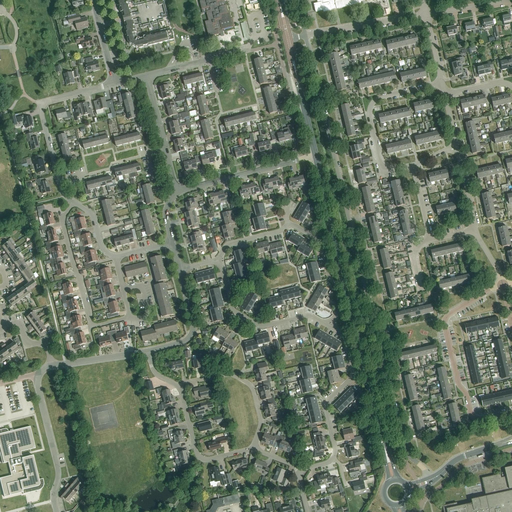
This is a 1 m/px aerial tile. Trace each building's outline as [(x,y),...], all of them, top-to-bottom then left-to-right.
[(150,33),(150,35),(143,36),(143,38),(141,39),(136,36),(135,33),(136,32),(133,19),(132,16),(135,15),(135,13),(132,14),(129,2),(127,3),(126,0),(117,0),(120,12),(122,12),(124,21),(125,27),(124,28),(128,42),(129,42),(129,44),(136,48),(138,48),(174,39),(171,30),(161,33),(160,31),(150,33)] [(225,6),(224,2),(223,0),(201,0),(202,1),(200,2),(203,13),(206,12),(209,21),(205,22),(209,36),(220,34),(221,36),(224,36),(222,29),(234,26),(232,19),(231,19),(229,12),(228,13),(226,6),(225,6)] [(323,11),(323,12),(331,10),(334,10),(336,9),(337,9),(361,3),(360,1),(363,0),(316,0),(317,0),(318,3),(313,4),(315,12),(323,11)] [(87,17),(80,19),(79,15),(68,18),(69,24),(75,23),(77,31),(84,29),(84,28),(89,27),(87,17)] [(510,15),(503,16),(504,23),(504,26),(510,25),(509,22),(511,22),(510,15)] [(484,28),(494,26),(492,19),(483,21),(484,28)] [(241,23),(245,39),(250,38),(245,22),(241,23)] [(473,35),(480,34),(479,26),(475,27),(474,23),(464,25),(466,32),(473,31),(473,35)] [(463,41),(461,30),(457,31),(456,27),(446,29),(448,36),(456,34),(458,43),(463,41)] [(416,35),(410,36),(412,45),(411,45),(412,49),(415,49),(414,44),(418,43),(416,35)] [(83,48),(94,46),(92,38),(84,40),(83,36),(75,38),(77,44),(82,42),(83,48)] [(412,45),(410,36),(404,38),(406,46),(405,46),(406,51),(409,50),(408,46),(411,45),(412,45)] [(406,46),(404,38),(398,39),(400,48),(399,48),(400,52),(403,52),(402,47),(405,46),(406,46)] [(400,48),(398,39),(392,41),(394,49),(393,49),(394,53),(397,53),(395,49),(399,48),(400,48)] [(380,40),(374,42),(376,50),(375,50),(376,54),(378,54),(377,50),(382,49),(380,40)] [(394,49),(392,41),(386,42),(388,50),(387,50),(388,55),(390,54),(389,50),(393,49),(394,49)] [(371,51),(375,50),(376,50),(374,42),(368,43),(370,51),(369,52),(370,56),(372,55),(371,51)] [(365,52),(369,52),(370,51),(368,43),(362,44),(364,53),(363,53),(364,57),(366,57),(365,52)] [(359,54),(363,53),(364,53),(362,44),(355,46),(357,54),(358,59),(360,58),(359,54)] [(353,55),(357,54),(355,46),(349,47),(351,55),(351,56),(352,60),(354,60),(353,55)] [(339,59),(339,60),(343,59),(343,57),(338,58),(337,53),(329,55),(330,61),(339,59)] [(89,72),(100,69),(98,61),(94,62),(92,57),(85,59),(86,65),(87,65),(89,72)] [(452,64),(453,70),(462,68),(461,64),(465,64),(463,57),(456,59),(457,62),(452,64)] [(254,60),(255,66),(263,64),(263,65),(267,64),(267,62),(263,63),(261,58),(254,60)] [(340,64),(339,60),(339,59),(330,61),(332,67),(340,65),(340,66),(345,65),(344,63),(340,64)] [(502,71),(509,69),(507,61),(502,62),(502,59),(496,61),(498,68),(501,67),(502,71)] [(487,65),(483,66),(485,75),(491,73),(490,69),(494,68),(492,61),(486,63),(487,65)] [(255,66),(257,73),(265,71),(269,70),(268,68),(264,69),(263,65),(263,64),(255,66)] [(418,70),(420,79),(426,77),(424,69),(425,69),(424,64),(421,65),(422,69),(418,70)] [(341,70),(340,66),(340,65),(332,67),(333,73),(342,71),(342,72),(346,71),(346,69),(341,70)] [(479,76),(485,75),(483,66),(479,67),(479,65),(473,66),(474,73),(478,72),(479,76)] [(414,80),(420,79),(418,70),(417,66),(415,66),(416,71),(412,71),(414,80)] [(408,81),(414,80),(412,71),(411,67),(409,68),(410,72),(406,73),(408,81)] [(392,73),(388,74),(390,82),(396,81),(394,73),(395,73),(393,68),(391,68),(392,73)] [(402,83),(408,81),(406,73),(405,68),(403,69),(404,73),(400,74),(402,83)] [(462,68),(453,70),(455,76),(460,75),(461,81),(466,79),(466,77),(468,77),(466,71),(463,72),(462,68)] [(73,78),(79,77),(77,69),(74,70),(74,72),(64,74),(67,85),(74,83),(73,78)] [(376,77),(378,85),(390,82),(388,74),(387,69),(379,71),(380,76),(376,76),(376,77)] [(257,73),(259,79),(266,77),(270,76),(270,74),(266,75),(265,71),(257,73)] [(343,76),(342,72),(342,71),(333,73),(334,80),(343,78),(348,77),(347,75),(343,76)] [(372,87),(378,85),(376,77),(376,76),(376,72),(373,73),(374,77),(370,78),(372,87)] [(366,88),(372,87),(370,78),(369,73),(367,74),(368,78),(364,79),(366,88)] [(201,74),(195,75),(197,83),(198,87),(200,86),(199,82),(203,81),(201,74)] [(197,83),(195,75),(189,77),(191,84),(192,88),(194,88),(193,84),(197,83)] [(359,89),(366,88),(364,79),(364,75),(361,75),(362,80),(357,81),(359,89)] [(191,84),(189,77),(183,78),(185,86),(184,86),(186,90),(188,89),(187,85),(191,84)] [(266,77),(259,79),(260,85),(268,83),(272,82),(271,80),(267,81),(266,77)] [(344,82),(343,78),(334,80),(336,86),(344,84),(345,84),(349,83),(349,81),(344,82)] [(161,93),(172,91),(172,89),(169,89),(168,85),(171,85),(170,82),(163,83),(164,86),(159,87),(161,93)] [(345,88),(345,84),(344,84),(336,86),(337,92),(346,90),(350,89),(350,87),(345,88)] [(263,89),(265,95),(272,94),(273,94),(277,93),(276,91),(272,92),(271,87),(263,89)] [(120,95),(118,96),(120,102),(124,101),(132,100),(130,93),(128,94),(127,91),(119,93),(120,95)] [(173,93),(172,91),(161,93),(163,99),(171,97),(170,93),(173,93)] [(265,95),(266,102),(274,100),(278,99),(278,97),(274,98),(273,94),(272,94),(265,95)] [(485,95),(478,97),(480,105),(481,110),(483,109),(482,105),(487,104),(485,95)] [(198,100),(199,104),(206,102),(205,96),(197,98),(197,97),(193,99),(193,101),(198,100)] [(501,105),(505,105),(506,104),(504,96),(497,97),(499,106),(500,110),(502,110),(501,105)] [(478,97),(472,98),(474,107),(473,107),(475,111),(477,111),(476,106),(480,105),(478,97)] [(495,107),(499,106),(497,97),(491,99),(493,107),(494,112),(496,111),(495,107)] [(100,110),(108,108),(108,107),(107,104),(106,104),(104,98),(97,100),(97,101),(94,102),(96,111),(100,110)] [(472,98),(466,100),(468,108),(469,112),(471,112),(470,108),(473,107),(474,107),(472,98)] [(266,102),(268,108),(276,106),(280,105),(279,103),(275,104),(274,100),(266,102)] [(432,100),(425,102),(427,110),(428,114),(430,114),(429,109),(434,108),(432,100)] [(464,109),(468,108),(466,100),(460,101),(462,109),(461,109),(463,114),(465,113),(464,109)] [(199,106),(200,110),(208,108),(206,102),(199,104),(194,105),(195,107),(199,106)] [(423,111),(427,110),(425,102),(419,103),(421,111),(422,116),(424,115),(423,111)] [(80,104),(83,116),(89,114),(90,117),(93,116),(91,109),(88,110),(86,103),(80,104)] [(175,103),(166,105),(168,111),(179,108),(178,106),(178,104),(175,105),(175,103)] [(417,112),(421,111),(419,103),(413,104),(415,112),(415,113),(416,117),(418,117),(417,112)] [(78,117),(83,116),(80,104),(75,106),(76,113),(74,114),(75,121),(79,120),(78,117)] [(112,118),(116,117),(113,105),(109,106),(108,107),(108,108),(110,108),(111,114),(107,115),(109,119),(112,118)] [(125,107),(121,108),(119,109),(120,111),(126,109),(127,113),(135,112),(133,105),(125,107)] [(276,106),(268,108),(270,114),(277,112),(281,111),(281,109),(277,110),(276,106)] [(179,110),(179,108),(168,111),(169,117),(178,115),(177,111),(179,110)] [(209,114),(208,108),(200,110),(196,111),(197,113),(201,112),(202,116),(209,114)] [(404,118),(405,123),(405,124),(408,124),(406,118),(411,117),(409,108),(403,110),(405,118),(404,118)] [(65,120),(71,118),(70,112),(66,113),(65,109),(56,111),(58,119),(64,118),(65,120)] [(400,119),(404,118),(405,118),(403,110),(397,111),(399,120),(398,120),(399,124),(401,123),(400,119)] [(394,121),(398,120),(399,120),(397,111),(391,112),(392,121),(393,125),(395,125),(394,121)] [(127,113),(123,114),(123,116),(128,115),(129,120),(136,118),(135,112),(127,113)] [(255,112),(248,114),(250,122),(251,126),(253,125),(252,121),(257,120),(255,112)] [(388,122),(392,121),(391,112),(384,114),(386,122),(387,127),(389,126),(388,122)] [(250,122),(248,114),(242,116),(244,123),(245,127),(247,127),(246,123),(250,122)] [(382,123),(386,122),(384,114),(378,115),(380,123),(381,128),(383,128),(382,123)] [(17,117),(19,123),(24,122),(26,129),(33,127),(32,123),(33,123),(31,117),(24,119),(24,116),(17,117)] [(244,123),(242,116),(236,117),(238,125),(239,129),(241,128),(240,124),(244,123)] [(238,125),(236,117),(230,119),(232,126),(233,130),(235,130),(234,126),(238,125)] [(232,126),(230,119),(224,120),(226,128),(225,128),(227,132),(229,131),(228,127),(232,126)] [(181,124),(180,120),(169,123),(170,129),(181,126),(190,124),(190,122),(181,124)] [(202,128),(210,126),(208,120),(201,122),(197,123),(197,125),(201,124),(202,128)] [(465,124),(467,130),(475,128),(475,129),(480,128),(479,125),(475,126),(474,122),(465,124)] [(288,128),(282,130),(285,141),(291,139),(290,136),(295,135),(293,125),(288,126),(288,128)] [(177,137),(184,135),(183,132),(180,133),(179,129),(182,128),(181,126),(170,129),(172,135),(176,134),(177,137)] [(211,132),(210,126),(202,128),(198,129),(199,131),(203,130),(204,134),(211,132)] [(433,133),(435,142),(441,140),(439,132),(438,127),(436,128),(437,132),(433,133)] [(475,128),(467,130),(468,136),(477,134),(477,135),(481,134),(481,131),(476,132),(475,129),(475,128)] [(501,143),(507,141),(505,133),(506,133),(505,128),(503,129),(504,133),(500,134),(499,134),(501,143)] [(138,129),(136,129),(132,130),(133,134),(135,142),(141,140),(139,133),(138,129)] [(429,143),(435,142),(433,133),(432,129),(430,129),(431,134),(427,134),(427,135),(429,143)] [(127,136),(126,136),(128,143),(135,142),(133,134),(132,130),(130,131),(131,135),(127,136)] [(285,141),(282,130),(280,130),(281,133),(277,134),(277,132),(274,133),(275,140),(278,139),(279,143),(285,141)] [(423,145),(429,143),(427,135),(427,134),(426,130),(424,131),(425,135),(421,136),(423,145)] [(495,144),(501,143),(499,134),(500,134),(499,130),(497,130),(498,134),(493,136),(495,144)] [(416,146),(423,145),(421,136),(420,131),(418,132),(419,136),(414,137),(416,146)] [(101,137),(103,145),(109,143),(107,136),(106,132),(104,132),(105,136),(101,137)] [(120,137),(122,145),(128,143),(126,136),(127,136),(126,132),(124,132),(125,136),(121,137),(120,137)] [(213,139),(211,132),(204,134),(200,135),(200,137),(204,136),(205,140),(213,139)] [(32,150),(40,148),(37,137),(33,138),(32,133),(25,135),(27,142),(30,141),(32,150)] [(97,146),(103,145),(101,137),(100,133),(98,134),(99,138),(95,139),(97,146)] [(120,137),(121,137),(120,133),(113,135),(114,139),(116,147),(122,145),(120,137)] [(58,136),(60,142),(67,140),(67,141),(71,140),(71,138),(67,139),(66,134),(58,136)] [(477,134),(468,136),(469,142),(478,140),(478,141),(483,140),(482,137),(478,138),(477,135),(477,134)] [(90,148),(97,146),(95,139),(94,135),(92,135),(93,139),(89,140),(90,148)] [(184,138),(184,135),(177,137),(178,140),(173,141),(175,147),(186,144),(185,142),(183,143),(182,139),(184,138)] [(84,150),(90,148),(89,140),(88,136),(86,137),(87,141),(82,142),(84,150)] [(260,143),(258,144),(260,153),(266,151),(263,140),(262,136),(258,137),(260,143)] [(404,142),(406,150),(412,149),(410,141),(411,141),(409,136),(407,136),(408,141),(404,142)] [(400,152),(406,150),(404,142),(403,137),(401,138),(402,142),(398,143),(400,152)] [(265,139),(263,140),(266,151),(272,150),(270,141),(266,142),(265,139)] [(394,153),(400,152),(398,143),(397,139),(395,139),(396,144),(392,144),(394,153)] [(67,140),(60,142),(61,148),(69,146),(69,147),(73,146),(72,144),(68,145),(67,141),(67,140)] [(388,154),(394,153),(392,144),(391,140),(389,140),(390,145),(386,146),(388,154)] [(478,140),(469,142),(471,148),(479,146),(480,147),(484,146),(483,143),(479,144),(478,141),(478,140)] [(186,144),(175,147),(176,153),(180,152),(180,155),(187,153),(186,150),(185,151),(184,148),(187,147),(186,146),(186,144)] [(240,146),(242,157),(248,155),(246,147),(242,148),(242,145),(240,146)] [(350,147),(351,153),(359,151),(359,152),(363,151),(363,149),(359,150),(358,145),(350,147)] [(69,146),(61,148),(63,155),(70,153),(74,152),(74,150),(70,151),(69,147),(69,146)] [(234,147),(231,148),(232,155),(233,155),(235,154),(236,159),(242,157),(240,146),(238,146),(238,147),(238,149),(234,150),(234,148),(234,147)] [(479,146),(471,148),(472,154),(481,152),(481,153),(485,152),(485,149),(481,150),(480,147),(479,146)] [(206,153),(209,164),(215,162),(214,158),(217,157),(215,151),(206,153)] [(361,158),(365,157),(364,155),(360,156),(359,152),(359,151),(351,153),(353,160),(361,158)] [(70,153),(63,155),(64,161),(72,159),(76,158),(75,156),(71,157),(70,153)] [(180,155),(181,158),(183,164),(183,163),(186,171),(192,170),(189,159),(187,153),(180,155)] [(197,156),(199,163),(202,162),(203,166),(209,164),(206,153),(204,153),(205,156),(201,157),(201,155),(197,156)] [(38,173),(45,171),(43,163),(44,163),(43,159),(39,160),(38,156),(31,158),(33,164),(35,164),(38,173)] [(196,164),(199,163),(197,156),(194,157),(195,160),(191,161),(191,158),(189,159),(192,170),(198,168),(196,164)] [(139,164),(133,165),(135,173),(136,177),(138,176),(137,172),(141,171),(139,164)] [(501,164),(494,166),(496,175),(497,179),(499,179),(498,174),(503,173),(501,164)] [(129,178),(136,177),(135,173),(133,165),(127,167),(129,174),(128,174),(129,178)] [(496,175),(494,166),(488,167),(490,176),(491,180),(493,180),(492,176),(496,175)] [(127,167),(121,168),(123,176),(122,176),(123,180),(125,179),(124,175),(128,174),(129,174),(127,167)] [(490,176),(488,167),(482,169),(484,177),(485,182),(487,181),(486,177),(490,176)] [(118,177),(122,176),(123,176),(121,168),(114,170),(116,177),(117,182),(119,181),(118,177)] [(363,169),(355,171),(357,178),(365,176),(365,177),(369,176),(368,173),(364,174),(363,169)] [(484,177),(482,169),(476,170),(478,179),(479,183),(481,183),(480,178),(484,177)] [(446,170),(440,172),(442,180),(443,180),(447,179),(448,183),(450,183),(449,178),(448,178),(446,170)] [(440,180),(441,185),(442,186),(444,186),(443,180),(442,180),(440,172),(434,173),(436,181),(437,181),(440,180)] [(428,176),(425,177),(427,187),(431,186),(430,183),(434,182),(435,186),(438,186),(437,181),(436,181),(434,173),(428,174),(428,176)] [(303,176),(296,178),(299,189),(305,187),(304,186),(308,185),(306,178),(304,179),(303,176)] [(365,176),(357,178),(358,184),(366,182),(366,183),(370,182),(370,180),(366,181),(365,177),(365,176)] [(111,177),(105,178),(107,186),(106,186),(107,190),(108,192),(111,191),(110,185),(113,184),(111,177)] [(278,177),(271,179),(274,190),(280,188),(280,187),(283,186),(281,180),(279,180),(278,177)] [(42,194),(51,192),(50,188),(49,188),(47,181),(44,182),(43,178),(36,180),(38,186),(40,185),(42,194)] [(107,186),(105,178),(99,180),(100,187),(102,194),(104,194),(102,187),(106,186),(107,186)] [(293,190),(299,189),(296,178),(289,179),(290,183),(287,183),(289,190),(293,189),(293,190)] [(268,191),(274,190),(271,179),(264,181),(265,184),(263,184),(264,191),(268,190),(268,191)] [(96,188),(100,187),(99,180),(92,181),(94,189),(95,193),(97,192),(96,188)] [(92,181),(86,183),(88,190),(89,195),(91,194),(90,190),(94,189),(92,181)] [(391,185),(392,188),(392,189),(400,187),(399,181),(391,182),(386,183),(387,185),(391,185)] [(144,193),(152,191),(150,184),(142,186),(142,183),(137,184),(139,189),(143,188),(144,192),(144,193)] [(255,183),(248,185),(250,196),(256,194),(256,193),(260,192),(258,186),(255,186),(255,183)] [(245,197),(250,196),(248,185),(241,187),(241,190),(239,190),(241,197),(244,196),(245,197)] [(361,189),(363,195),(370,193),(374,193),(374,191),(370,191),(369,187),(361,189)] [(153,197),(152,191),(144,193),(144,192),(140,193),(140,195),(144,194),(145,198),(146,199),(153,197)] [(223,191),(216,193),(219,204),(225,202),(225,201),(228,200),(226,194),(224,194),(223,191)] [(213,205),(219,204),(216,193),(209,195),(210,198),(208,198),(210,205),(213,204),(213,205)] [(370,193),(363,195),(364,201),(372,199),(372,200),(376,199),(375,197),(371,198),(370,193)] [(491,199),(492,199),(496,199),(495,196),(491,197),(490,193),(482,195),(483,201),(491,199)] [(155,203),(153,197),(146,199),(145,198),(141,199),(142,202),(146,200),(147,205),(155,203)] [(194,209),(198,208),(196,202),(195,202),(194,198),(188,200),(188,202),(185,203),(187,210),(194,209)] [(372,199),(364,201),(366,207),(373,206),(377,205),(377,203),(373,204),(372,200),(372,199)] [(395,201),(394,200),(390,201),(391,204),(395,203),(396,207),(404,205),(403,199),(395,201)] [(447,204),(449,213),(456,212),(454,203),(453,199),(451,199),(452,203),(448,204),(447,204)] [(493,205),(493,206),(497,205),(497,202),(492,203),(492,199),(491,199),(483,201),(484,207),(493,205)] [(109,200),(102,202),(103,208),(111,206),(115,205),(114,203),(110,204),(109,200)] [(443,214),(449,213),(447,204),(448,204),(447,200),(445,200),(446,205),(442,206),(441,206),(443,214)] [(437,216),(443,214),(441,206),(442,206),(441,201),(439,202),(440,206),(435,207),(437,216)] [(300,207),(308,213),(312,207),(303,202),(300,207)] [(253,206),(255,212),(265,209),(263,203),(253,206)] [(494,211),(494,212),(499,211),(498,208),(494,209),(493,206),(493,205),(484,207),(486,213),(494,211)] [(103,208),(105,214),(112,212),(113,213),(120,211),(120,208),(112,210),(111,206),(103,208)] [(373,206),(366,207),(367,214),(374,212),(379,211),(378,209),(374,210),(373,206)] [(296,213),(305,218),(308,213),(300,207),(296,213)] [(195,212),(194,209),(187,210),(188,212),(184,213),(186,220),(197,218),(196,212),(195,212)] [(257,218),(263,217),(267,216),(265,209),(255,212),(257,218)] [(143,218),(150,216),(149,210),(141,212),(141,211),(137,212),(138,215),(142,214),(143,218)] [(222,214),(224,220),(225,219),(225,220),(233,218),(234,218),(232,211),(222,214)] [(495,215),(494,212),(494,211),(486,213),(487,219),(495,217),(495,218),(500,217),(499,214),(495,215)] [(42,219),(43,219),(43,221),(54,219),(52,213),(45,215),(44,212),(38,214),(39,218),(40,218),(41,218),(42,219)] [(105,214),(106,220),(114,218),(114,219),(118,218),(118,216),(114,217),(113,213),(112,212),(105,214)] [(302,224),(305,218),(296,213),(293,219),(302,224)] [(152,222),(150,216),(143,218),(139,219),(139,221),(143,220),(144,224),(152,222)] [(85,223),(86,223),(84,218),(77,220),(76,217),(70,218),(71,223),(75,222),(76,226),(85,223)] [(264,223),(263,217),(257,218),(253,219),(254,225),(264,223)] [(368,219),(370,225),(377,223),(381,222),(381,220),(377,221),(376,217),(368,219)] [(114,218),(106,220),(108,227),(116,225),(120,224),(119,222),(115,223),(114,219),(114,218)] [(199,223),(197,218),(186,220),(188,227),(191,227),(192,229),(198,227),(198,224),(199,223)] [(236,224),(234,218),(233,218),(225,220),(225,219),(224,220),(226,226),(227,226),(231,225),(232,225),(236,224)] [(43,221),(44,224),(43,224),(43,225),(43,226),(41,226),(42,230),(48,229),(47,226),(55,224),(54,219),(43,221)] [(15,231),(0,235),(0,241),(3,239),(3,238),(11,236),(15,234),(15,232),(22,230),(23,234),(26,233),(26,235),(28,234),(24,222),(20,223),(22,228),(15,231)] [(153,228),(152,222),(144,224),(140,225),(141,227),(145,226),(146,230),(153,228)] [(74,235),(80,233),(80,230),(86,229),(85,223),(76,226),(77,230),(73,231),(74,235)] [(264,223),(254,225),(256,232),(266,229),(264,223)] [(222,227),(223,233),(224,233),(232,231),(233,231),(232,225),(231,225),(227,226),(226,226),(222,227)] [(508,233),(508,234),(511,232),(511,231),(511,230),(507,231),(506,227),(498,229),(499,235),(508,233)] [(155,235),(153,228),(146,230),(142,231),(142,233),(146,232),(148,236),(155,235)] [(48,229),(42,230),(43,235),(45,234),(45,235),(46,235),(47,235),(48,238),(57,236),(55,230),(49,232),(48,229)] [(135,243),(134,240),(136,239),(134,229),(132,230),(132,231),(130,231),(131,235),(127,236),(126,237),(128,244),(135,243)] [(410,229),(402,231),(398,232),(399,234),(403,233),(404,237),(411,235),(410,229)] [(224,233),(223,233),(225,239),(235,237),(233,231),(232,231),(224,233)] [(122,246),(128,244),(126,237),(127,236),(126,232),(124,233),(125,237),(121,238),(120,238),(122,246)] [(192,244),(203,241),(202,235),(201,236),(200,232),(193,234),(194,236),(190,237),(192,244)] [(80,242),(82,242),(91,239),(89,234),(81,236),(80,233),(74,235),(75,239),(79,238),(80,242)] [(288,241),(294,245),(299,236),(293,233),(288,241)] [(509,239),(509,240),(511,239),(511,236),(509,237),(508,234),(508,233),(499,235),(501,241),(509,239)] [(120,238),(121,238),(120,234),(118,234),(119,239),(114,240),(116,247),(122,246),(120,238)] [(380,235),(372,237),(374,243),(386,241),(385,239),(381,240),(380,236),(380,235)] [(58,241),(57,236),(48,238),(49,242),(45,243),(46,247),(52,245),(52,243),(58,241)] [(299,248),(302,242),(304,239),(299,236),(294,245),(299,248)] [(0,244),(0,245),(4,251),(11,245),(15,243),(12,239),(10,238),(3,244),(2,243),(0,244)] [(92,245),(91,239),(82,242),(83,246),(79,247),(81,251),(87,249),(86,246),(92,245)] [(511,242),(510,243),(509,240),(509,239),(501,241),(502,247),(510,245),(511,246),(511,245),(511,242)] [(205,247),(203,241),(192,244),(194,251),(197,250),(198,252),(204,251),(204,247),(205,247)] [(264,253),(270,251),(269,245),(268,243),(268,241),(262,243),(262,244),(264,252),(264,253)] [(281,242),(275,243),(275,245),(277,252),(277,254),(284,252),(281,242)] [(308,246),(302,242),(299,248),(297,251),(303,255),(308,246)] [(262,244),(262,243),(255,244),(258,254),(264,253),(264,252),(262,244)] [(270,251),(271,255),(277,254),(277,252),(275,245),(275,243),(269,245),(270,251)] [(4,251),(7,255),(15,250),(11,245),(4,251)] [(47,251),(49,251),(50,255),(52,255),(52,254),(62,252),(61,246),(53,248),(52,245),(46,247),(47,251)] [(308,246),(303,255),(308,258),(313,249),(308,246)] [(87,249),(81,251),(82,255),(83,255),(84,256),(85,255),(86,258),(97,256),(95,250),(87,252),(87,249)] [(234,252),(236,258),(246,256),(244,249),(234,252)] [(379,251),(381,257),(388,255),(388,256),(392,255),(392,253),(388,253),(387,249),(379,251)] [(15,250),(7,255),(11,260),(18,255),(15,250)] [(49,259),(50,261),(46,262),(47,265),(51,264),(61,261),(60,258),(64,257),(62,252),(52,254),(52,255),(53,258),(49,259)] [(18,255),(11,260),(14,264),(21,259),(18,255)] [(381,257),(382,263),(390,262),(394,261),(393,259),(389,260),(388,256),(388,255),(381,257)] [(98,261),(97,256),(86,258),(87,262),(84,263),(85,267),(91,266),(90,263),(98,261)] [(151,259),(153,267),(157,282),(158,285),(155,286),(162,317),(172,315),(164,283),(163,284),(163,281),(166,280),(160,256),(151,259)] [(237,264),(244,263),(248,262),(246,256),(236,258),(237,264)] [(14,264),(17,268),(24,263),(21,259),(14,264)] [(24,263),(17,268),(20,273),(27,268),(31,265),(27,261),(24,263)] [(52,268),(53,268),(54,272),(56,271),(65,269),(64,263),(62,264),(61,261),(51,264),(52,268)] [(306,264),(308,271),(318,268),(316,262),(306,264)] [(390,262),(382,263),(384,270),(391,268),(395,267),(395,265),(391,266),(390,262)] [(139,264),(141,274),(148,272),(146,263),(139,264)] [(245,269),(244,263),(237,264),(235,265),(234,265),(235,272),(245,269)] [(134,276),(141,274),(139,264),(132,266),(134,276)] [(127,278),(134,276),(132,266),(124,268),(127,278)] [(101,267),(95,268),(96,273),(100,272),(101,276),(111,273),(110,268),(102,270),(101,267)] [(27,268),(20,273),(23,277),(30,272),(27,268)] [(318,268),(308,271),(310,277),(320,274),(318,268)] [(67,274),(65,269),(56,271),(57,275),(54,276),(55,280),(61,279),(60,276),(67,274)] [(207,271),(210,281),(216,279),(213,269),(207,271)] [(245,269),(235,272),(237,278),(247,275),(245,269)] [(470,282),(470,281),(474,281),(471,270),(466,271),(467,275),(463,276),(462,276),(464,284),(470,282)] [(201,272),(203,282),(210,281),(207,271),(201,272)] [(23,277),(27,282),(34,276),(30,272),(23,277)] [(197,284),(203,282),(201,272),(195,274),(197,284)] [(102,280),(98,281),(99,285),(106,284),(105,281),(112,279),(111,273),(101,276),(102,280)] [(385,274),(386,281),(394,279),(398,278),(397,276),(393,277),(392,273),(385,274)] [(321,281),(320,274),(310,277),(311,283),(314,282),(321,281)] [(247,275),(237,278),(238,284),(248,281),(247,275)] [(34,276),(27,282),(28,284),(26,285),(29,290),(36,286),(33,281),(35,279),(34,276)] [(386,281),(388,287),(395,285),(399,285),(399,282),(395,283),(394,279),(386,281)] [(63,291),(72,288),(71,283),(64,285),(64,281),(57,283),(59,288),(62,287),(63,291)] [(106,287),(106,284),(99,285),(101,290),(104,289),(105,293),(114,290),(113,285),(106,287)] [(26,285),(21,289),(26,296),(31,293),(29,290),(26,285)] [(320,285),(316,291),(317,291),(324,295),(324,296),(325,296),(328,290),(320,285)] [(388,287),(389,293),(397,291),(397,292),(401,291),(400,288),(396,289),(395,285),(388,287)] [(292,288),(295,298),(301,297),(298,287),(292,288)] [(74,294),(72,288),(63,291),(64,295),(61,296),(62,300),(68,298),(67,295),(74,294)] [(209,291),(211,297),(221,294),(219,288),(209,291)] [(286,290),(288,300),(295,298),(292,288),(286,290)] [(21,289),(16,292),(21,300),(26,296),(21,289)] [(115,296),(114,290),(105,293),(106,297),(103,298),(104,302),(110,300),(109,297),(115,296)] [(280,291),(281,295),(282,301),(288,300),(286,290),(280,291)] [(313,296),(322,301),(325,296),(324,296),(324,295),(317,291),(316,291),(313,296)] [(397,291),(389,293),(391,299),(398,298),(402,297),(402,295),(398,296),(397,292),(397,291)] [(21,300),(16,292),(11,296),(16,303),(21,300)] [(246,297),(255,302),(258,297),(249,292),(246,297)] [(211,297),(212,303),(222,301),(221,294),(211,297)] [(282,301),(281,295),(274,297),(277,307),(283,305),(282,301)] [(16,303),(11,296),(6,300),(10,305),(8,306),(9,308),(16,303)] [(319,307),(322,301),(313,296),(310,302),(311,302),(318,306),(319,307)] [(252,308),(255,302),(246,297),(243,303),(252,308)] [(271,308),(277,307),(274,297),(268,298),(271,308)] [(69,301),(68,298),(62,300),(63,304),(66,303),(67,307),(76,305),(75,299),(69,301)] [(110,303),(110,300),(104,302),(105,306),(108,305),(109,309),(118,307),(117,301),(110,303)] [(222,301),(212,303),(214,309),(220,308),(224,307),(222,301)] [(315,313),(319,307),(318,306),(311,302),(310,302),(307,307),(315,313)] [(248,313),(252,308),(243,303),(240,308),(248,313)] [(67,312),(65,312),(66,316),(72,315),(71,312),(78,310),(76,305),(67,307),(68,310),(67,310),(67,311),(67,312)] [(120,312),(118,307),(109,309),(110,313),(107,314),(108,318),(114,317),(113,314),(120,312)] [(210,310),(212,316),(222,314),(220,308),(214,309),(210,310)] [(30,322),(37,316),(34,312),(29,316),(27,314),(25,315),(30,322)] [(222,314),(212,316),(213,323),(223,320),(222,314)] [(73,318),(72,315),(66,316),(67,321),(69,320),(69,321),(70,321),(71,321),(72,324),(81,321),(79,316),(73,318)] [(40,321),(37,316),(30,322),(33,326),(40,321)] [(36,331),(43,325),(40,321),(33,326),(36,331)] [(66,329),(65,330),(66,333),(70,332),(70,333),(76,331),(76,329),(82,327),(81,321),(72,324),(69,324),(70,328),(66,329)] [(168,322),(171,332),(178,330),(175,321),(168,322)] [(164,334),(171,332),(168,322),(161,324),(164,334)] [(157,336),(164,334),(161,324),(154,326),(155,329),(157,336)] [(46,330),(43,325),(36,331),(41,337),(43,335),(41,333),(46,330)] [(120,333),(123,342),(128,340),(127,334),(129,333),(128,327),(124,328),(124,332),(120,333)] [(224,332),(224,331),(219,327),(213,336),(219,340),(220,339),(224,332)] [(302,338),(302,339),(308,337),(306,327),(300,329),(300,330),(302,338)] [(155,329),(148,330),(150,340),(157,338),(157,336),(155,329)] [(293,330),(294,334),(296,340),(302,339),(302,338),(300,330),(300,329),(293,330)] [(117,343),(123,342),(120,333),(116,334),(116,330),(111,331),(113,338),(116,337),(117,343)] [(150,340),(148,330),(141,332),(143,342),(150,340)] [(314,339),(320,342),(325,333),(320,330),(314,339)] [(76,340),(85,338),(83,333),(77,334),(76,331),(70,333),(71,337),(75,336),(76,340)] [(104,337),(106,346),(112,345),(110,338),(113,338),(111,331),(107,333),(108,336),(104,337)] [(219,340),(224,343),(225,342),(227,338),(227,339),(228,338),(230,334),(224,331),(224,332),(220,339),(219,340)] [(262,334),(264,344),(270,343),(268,333),(262,334)] [(325,333),(320,342),(325,345),(331,336),(325,333)] [(255,336),(256,340),(258,346),(264,344),(262,334),(255,336)] [(296,340),(294,334),(288,336),(288,337),(290,344),(290,345),(290,346),(297,344),(296,340)] [(101,347),(106,346),(104,337),(100,338),(99,335),(95,336),(96,342),(99,341),(101,347)] [(284,347),(290,346),(290,345),(290,344),(288,337),(288,336),(282,337),(284,347)] [(331,336),(325,345),(331,349),(336,340),(331,336)] [(86,344),(85,338),(76,340),(77,344),(73,345),(75,350),(81,348),(80,345),(86,344)] [(225,342),(224,343),(222,346),(228,350),(228,348),(228,349),(233,342),(233,341),(228,338),(227,339),(227,338),(225,342)] [(493,341),(495,347),(503,346),(501,339),(493,341)] [(258,346),(256,340),(250,341),(253,351),(259,349),(258,346)] [(336,340),(331,349),(336,352),(342,343),(336,340)] [(239,344),(233,341),(233,342),(228,349),(228,348),(228,350),(233,353),(239,344)] [(246,353),(253,351),(250,341),(244,343),(246,353)] [(9,346),(15,353),(21,348),(19,346),(17,347),(14,342),(9,346)] [(465,347),(467,354),(475,352),(473,345),(465,347)] [(9,346),(5,349),(10,356),(15,353),(9,346)] [(496,354),(504,352),(503,346),(495,347),(496,354)] [(10,356),(5,349),(0,352),(6,359),(10,356)] [(468,360),(476,358),(475,352),(467,354),(468,360)] [(498,360),(506,358),(504,352),(496,354),(498,360)] [(195,369),(202,368),(201,360),(200,355),(196,355),(196,360),(193,361),(195,369)] [(332,358),(333,364),(343,362),(342,355),(333,357),(332,358)] [(470,366),(477,365),(476,358),(468,360),(470,366)] [(499,366),(507,364),(506,358),(498,360),(499,366)] [(176,370),(183,368),(182,361),(171,363),(168,368),(175,372),(176,370)] [(336,370),(337,370),(345,368),(343,362),(333,364),(335,370),(336,370)] [(256,377),(265,374),(264,371),(268,370),(266,363),(258,365),(260,369),(255,371),(256,377)] [(501,373),(508,371),(507,364),(499,366),(501,373)] [(471,373),(479,371),(477,365),(470,366),(471,373)] [(311,366),(301,368),(302,375),(312,372),(311,366)] [(339,376),(337,370),(336,370),(335,370),(327,372),(329,378),(330,378),(338,376),(339,376)] [(472,379),(480,377),(479,371),(471,373),(472,379)] [(501,373),(502,379),(510,377),(508,371),(501,373)] [(312,372),(302,375),(304,381),(310,379),(314,378),(312,372)] [(270,383),(270,382),(272,382),(270,377),(266,378),(265,374),(256,377),(258,383),(263,381),(263,384),(270,383)] [(404,376),(406,383),(413,381),(417,380),(417,378),(413,379),(412,374),(404,376)] [(330,378),(329,378),(330,385),(340,382),(339,376),(338,376),(330,378)] [(472,379),(474,385),(482,384),(480,377),(472,379)] [(302,381),(300,381),(301,388),(311,386),(310,379),(304,381),(302,381)] [(406,383),(407,389),(415,387),(415,388),(419,387),(418,384),(414,385),(413,381),(406,383)] [(145,383),(147,392),(153,390),(150,382),(145,383)] [(271,388),(270,383),(263,384),(264,387),(259,388),(261,394),(270,392),(269,388),(271,388)] [(311,386),(301,388),(303,394),(313,392),(311,386)] [(171,396),(170,390),(165,391),(164,387),(158,389),(159,395),(161,394),(163,399),(171,396)] [(201,398),(212,395),(210,388),(206,389),(206,387),(193,390),(195,396),(200,394),(201,398)] [(407,389),(409,395),(416,393),(416,394),(420,393),(420,391),(416,391),(415,388),(415,387),(407,389)] [(354,399),(357,397),(360,400),(364,396),(358,390),(356,392),(351,388),(347,392),(354,399)] [(271,396),(270,392),(261,394),(262,400),(267,399),(268,402),(275,400),(273,395),(271,396)] [(342,397),(349,404),(354,399),(347,392),(342,397)] [(416,393),(409,395),(410,401),(418,400),(422,399),(421,397),(417,398),(416,394),(416,393)] [(173,396),(171,396),(163,399),(164,402),(161,403),(163,409),(171,407),(170,404),(175,403),(173,396)] [(306,399),(307,406),(317,403),(316,397),(306,399)] [(337,401),(345,408),(349,404),(342,397),(337,401)] [(265,412),(274,410),(273,406),(276,406),(275,400),(268,402),(269,405),(264,406),(265,412)] [(340,413),(345,408),(337,401),(333,406),(340,413)] [(212,403),(206,404),(206,403),(200,404),(201,407),(194,409),(196,416),(197,416),(198,420),(203,419),(202,415),(205,414),(204,409),(213,407),(212,403)] [(317,403),(307,406),(309,412),(319,410),(317,403)] [(411,407),(413,413),(420,411),(421,412),(425,411),(424,409),(420,410),(419,405),(411,407)] [(167,419),(178,416),(177,409),(167,412),(168,416),(167,416),(167,419)] [(275,414),(274,410),(265,412),(267,418),(272,417),(272,421),(280,419),(278,413),(275,414)] [(319,410),(309,412),(310,418),(320,416),(319,410)] [(420,411),(413,413),(414,419),(422,418),(426,417),(426,415),(422,416),(421,412),(420,411)] [(180,423),(178,416),(167,419),(168,422),(170,421),(171,426),(180,423)] [(310,418),(311,422),(306,423),(307,426),(310,425),(311,428),(316,426),(316,423),(322,422),(320,416),(310,418)] [(422,418),(414,419),(416,426),(424,424),(428,423),(427,421),(423,422),(422,418)] [(212,429),(210,421),(206,422),(198,424),(200,432),(212,429)] [(424,424),(416,426),(417,432),(425,430),(429,429),(429,427),(425,428),(424,424)] [(0,429),(0,448),(0,449),(0,448),(0,449),(2,456),(1,456),(2,456),(4,463),(2,463),(2,464),(4,463),(8,462),(11,476),(0,478),(0,480),(4,497),(22,493),(23,494),(25,494),(30,493),(29,489),(38,486),(39,486),(39,485),(39,484),(40,484),(39,483),(39,479),(36,468),(33,456),(32,456),(22,458),(21,454),(20,452),(35,448),(30,427),(13,431),(13,430),(12,430),(10,430),(10,431),(8,432),(8,431),(8,430),(7,430),(7,429),(6,429),(5,429),(4,429),(0,429)] [(174,439),(183,437),(182,431),(177,432),(176,429),(168,431),(170,440),(174,439)] [(364,435),(353,438),(352,429),(343,431),(345,440),(352,439),(353,442),(365,439),(364,435)] [(264,433),(261,442),(267,444),(270,436),(267,434),(268,431),(265,430),(264,433)] [(325,443),(325,442),(326,442),(326,441),(325,439),(324,439),(323,437),(321,437),(318,431),(311,433),(313,440),(314,442),(315,442),(316,445),(325,443)] [(280,437),(275,435),(274,437),(270,436),(267,444),(272,447),(274,442),(277,443),(280,437)] [(280,436),(280,437),(277,443),(280,444),(278,449),(284,451),(287,442),(284,441),(285,438),(280,436)] [(185,442),(183,437),(174,439),(175,442),(171,443),(173,449),(180,447),(179,444),(185,442)] [(221,444),(226,443),(224,437),(217,439),(217,441),(208,444),(210,451),(222,448),(221,444)] [(291,444),(287,442),(284,451),(290,453),(292,448),(294,450),(297,443),(292,441),(291,444)] [(356,456),(358,455),(359,454),(359,451),(357,450),(355,451),(354,446),(356,446),(355,442),(348,444),(349,447),(346,448),(348,458),(356,456)] [(317,454),(322,453),(321,450),(326,449),(325,443),(316,445),(318,451),(315,452),(314,458),(318,457),(317,454)] [(179,459),(189,457),(187,450),(181,452),(180,449),(174,451),(175,457),(178,456),(179,459)] [(190,463),(189,457),(179,459),(180,462),(177,463),(178,469),(185,467),(184,464),(190,463)] [(246,459),(232,463),(234,471),(237,470),(237,469),(239,468),(239,469),(242,468),(243,471),(247,470),(246,464),(248,464),(246,459)] [(350,473),(360,471),(361,473),(362,474),(365,473),(366,472),(363,459),(355,461),(356,465),(348,466),(350,473)] [(256,460),(254,468),(264,472),(263,473),(267,475),(269,469),(266,468),(267,464),(256,460)] [(511,511),(511,466),(504,468),(506,476),(501,478),(500,474),(481,478),(482,482),(485,496),(471,500),(472,503),(457,506),(456,503),(442,506),(443,511),(511,511)] [(223,486),(232,484),(229,474),(221,476),(218,468),(215,468),(215,467),(209,469),(210,474),(209,474),(211,482),(216,481),(216,482),(221,481),(223,486)] [(286,487),(288,480),(284,479),(283,479),(286,471),(278,468),(273,480),(281,483),(281,482),(282,482),(281,485),(286,487)] [(331,480),(329,473),(323,475),(326,485),(330,484),(330,487),(339,485),(337,478),(331,480)] [(319,486),(326,485),(323,475),(317,477),(318,483),(315,484),(317,490),(320,489),(319,486)] [(363,481),(367,480),(366,477),(360,478),(360,482),(353,484),(354,491),(365,489),(363,481)] [(73,484),(79,490),(83,485),(78,481),(80,479),(78,478),(73,484)] [(76,494),(79,490),(73,484),(69,488),(76,494)] [(72,498),(76,494),(69,488),(65,492),(72,498)] [(69,502),(72,498),(65,492),(60,498),(62,500),(64,498),(69,502)] [(215,511),(218,508),(237,503),(236,498),(235,495),(212,501),(213,505),(210,510),(206,511),(215,511)] [(329,502),(331,501),(330,496),(324,498),(325,501),(320,502),(322,509),(325,508),(326,509),(330,508),(329,502)] [(286,507),(286,511),(293,511),(293,508),(296,508),(294,500),(288,501),(290,506),(286,507)] [(263,511),(270,511),(273,511),(271,503),(265,505),(267,510),(263,511)] [(286,511),(286,507),(282,508),(281,503),(275,505),(276,511),(278,511),(280,511),(286,511)]
